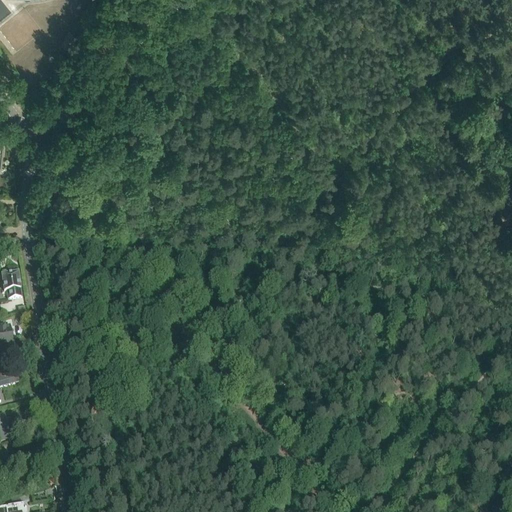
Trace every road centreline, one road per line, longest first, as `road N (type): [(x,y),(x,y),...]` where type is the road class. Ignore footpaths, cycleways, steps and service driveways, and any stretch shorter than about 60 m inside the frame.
road 1 (track): [(37,141),(328,511)]
road 2 (tertiary): [(70,511),(25,219),(37,141)]
road 3 (tertiary): [(37,141),(180,0)]
